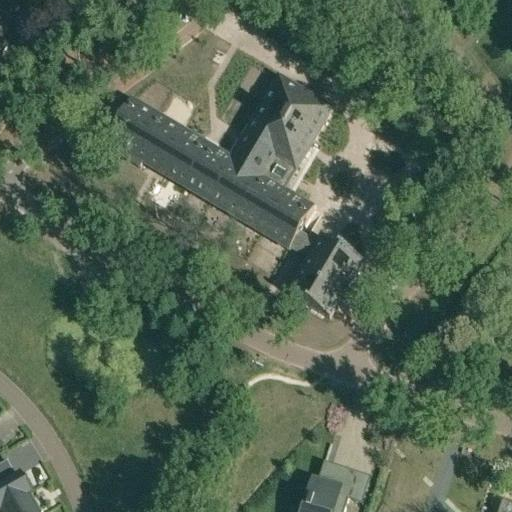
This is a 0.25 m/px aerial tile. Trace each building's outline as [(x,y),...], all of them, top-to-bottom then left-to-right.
[(0,57),(0,58),(8,44),(7,43),(14,32),(17,27),(0,16),(0,57)] [(143,165),(158,174),(165,178),(163,183),(164,184),(167,179),(255,232),(289,251),(287,254),(286,256),(288,257),(292,250),(310,260),(288,297),(301,304),(330,321),(363,265),(351,257),(354,252),(353,251),(350,257),(342,252),(346,247),(329,237),(326,242),(322,240),(318,247),(308,240),(302,237),(300,236),(313,213),(314,211),(313,210),(304,205),(310,194),(291,183),(297,173),(332,112),(330,110),(333,105),(332,104),(328,109),(321,105),(324,99),(322,98),(319,104),(298,91),(279,80),(231,161),(132,103),(126,111),(121,108),(120,110),(125,113),(121,120),(116,117),(115,118),(120,122),(105,148),(141,170),(143,165)] [(4,465),(8,463),(7,462),(0,466),(0,511),(36,511),(28,498),(32,496),(20,476),(16,478),(13,480),(4,465)] [(345,511),(349,503),(358,475),(354,474),(353,475),(335,469),(335,468),(330,466),(330,467),(326,466),(325,465),(319,483),(311,481),(301,511),(345,511)] [(511,511),(511,505),(503,503),(499,511),(511,511)]
